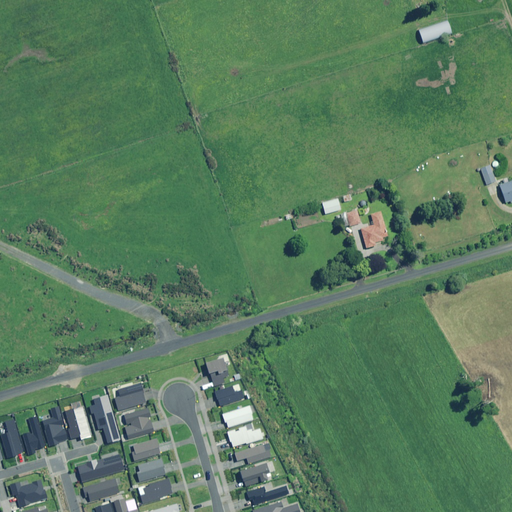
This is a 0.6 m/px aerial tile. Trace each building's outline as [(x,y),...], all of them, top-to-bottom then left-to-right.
[(422,44),(452,35),(447,21),(418,30),(422,44)] [(495,182),(490,166),(480,169),(486,185),(495,182)] [(511,202),(511,180),(499,185),(505,205),(511,202)] [(351,201),(349,194),(342,196),(344,202),(351,201)] [(340,210),(337,199),(321,203),(324,214),(340,210)] [(356,211),(335,217),(336,221),(341,219),(343,228),(360,223),(356,211)] [(375,246),(374,243),(383,241),(382,237),(385,237),(380,212),(370,214),(373,225),(361,228),(365,248),(375,246)] [(225,370),(220,357),(203,363),(206,374),(209,373),(213,386),(223,383),(222,377),(227,376),(225,370)] [(148,401),(142,381),(120,388),(122,395),(116,396),(120,409),(148,401)] [(231,386),(213,392),(216,399),(217,399),(219,406),(243,398),(240,390),(233,392),(231,386)] [(97,403),(91,405),(93,412),(96,412),(100,428),(103,427),(108,442),(122,439),(109,393),(95,397),(97,403)] [(75,407),(67,410),(72,427),(70,428),(72,438),(82,435),(83,437),(92,435),(82,400),(73,402),(75,407)] [(65,424),(59,405),(52,407),(54,416),(43,419),(51,445),(60,442),(59,441),(69,438),(66,428),(64,428),(63,424),(65,424)] [(150,406),(125,413),(128,423),(132,422),(132,424),(127,426),(130,437),(155,430),(152,419),(149,419),(149,417),(152,416),(150,406)] [(248,406),(222,415),(224,422),(225,422),(227,427),(252,419),(248,406)] [(46,445),(37,415),(30,417),(34,432),(31,433),(31,431),(24,433),(30,454),(36,452),(35,449),(46,445)] [(24,451),(15,418),(6,420),(9,431),(2,433),(9,457),(17,455),(16,453),(24,451)] [(233,430),(226,432),(229,442),(230,441),(232,447),(245,443),(245,444),(262,438),(259,429),(251,432),(250,429),(246,431),(244,426),(237,429),(238,431),(234,432),(233,430)] [(161,446),(158,437),(135,444),(136,450),(133,451),(136,460),(161,452),(160,446),(161,446)] [(262,444),(234,453),(236,461),(246,458),(247,464),(270,457),(268,450),(270,449),(268,443),(262,445),(262,444)] [(88,462),(79,465),(84,480),(126,468),(121,452),(98,459),(98,458),(87,461),(88,462)] [(138,472),(141,481),(167,473),(165,466),(166,466),(164,457),(139,464),(141,471),(138,472)] [(264,463),(238,472),(241,482),(243,481),(244,487),(266,480),(264,474),(267,473),(264,463)] [(116,477),(84,487),(87,496),(90,495),(92,500),(121,492),(116,477)] [(142,495),(144,502),(164,497),(164,495),(174,492),(172,487),(173,486),(171,477),(150,483),(151,485),(146,487),(148,493),(142,495)] [(32,502),(48,497),(46,489),(45,489),(42,479),(33,481),(33,482),(22,486),(20,481),(11,484),(14,494),(17,494),(21,505),(32,502)] [(263,487),(246,492),(248,500),(251,499),(253,505),(288,494),(285,486),(265,492),(263,487)] [(125,497),(115,500),(118,511),(140,511),(136,498),(127,501),(125,497)] [(114,511),(111,502),(96,506),(98,511),(114,511)] [(280,502),(251,511),(298,511),(296,504),(282,508),(280,502)] [(178,503),(145,511),(179,511),(180,511),(178,503)]
